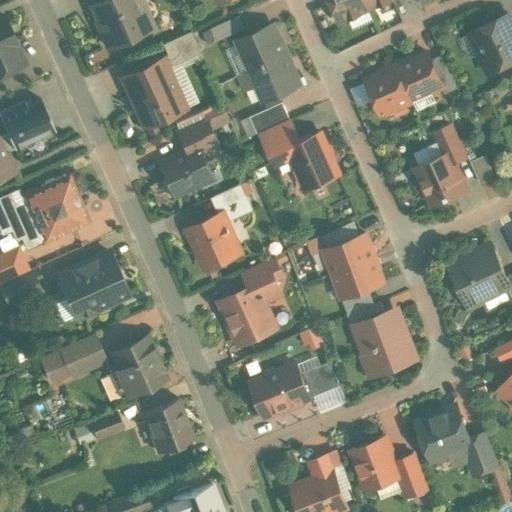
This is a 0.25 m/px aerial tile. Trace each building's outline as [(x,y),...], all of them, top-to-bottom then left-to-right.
[(104,0),(93,5),(105,31),(102,32),(108,46),(148,28),(135,0),(104,0)] [(331,0),(341,21),(350,17),(351,15),(359,11),(361,12),(370,8),(366,0),(331,0)] [(511,17),(510,13),(471,31),(490,71),(511,60),(511,17)] [(4,14),(0,15),(0,50),(16,44),(17,43),(4,14)] [(241,30),(236,18),(208,30),(213,42),(241,30)] [(274,23),(238,39),(252,69),(287,53),(274,23)] [(191,30),(163,43),(173,65),(201,52),(191,30)] [(16,44),(0,50),(0,72),(24,61),(16,44)] [(429,51),(408,61),(397,63),(413,98),(443,84),(432,59),(429,51)] [(287,53),(252,69),(265,99),(301,83),(287,53)] [(443,54),(432,59),(443,84),(446,92),(458,87),(443,54)] [(163,58),(123,76),(145,125),(185,107),(163,58)] [(397,63),(388,69),(367,79),(382,112),(413,98),(397,63)] [(42,98),(27,104),(25,99),(0,109),(0,112),(8,131),(14,145),(15,146),(55,128),(42,98)] [(283,100),(251,115),(258,132),(262,130),(291,117),(283,100)] [(208,116),(178,129),(187,150),(200,144),(203,150),(220,143),(208,116)] [(291,117),(262,130),(274,157),(291,150),(288,142),(300,137),(291,117)] [(454,122),(433,131),(444,155),(450,152),(454,161),(469,155),(454,122)] [(8,131),(0,134),(7,149),(14,145),(8,131)] [(322,131),(306,138),(304,135),(300,137),(288,142),(291,150),(307,186),(311,184),(312,188),(324,183),(322,179),(340,171),(332,152),(333,149),(331,146),(328,144),(322,131)] [(0,175),(15,169),(6,149),(7,149),(0,134),(0,133),(0,175)] [(187,150),(161,162),(175,193),(204,180),(206,186),(223,179),(214,158),(208,161),(203,150),(200,144),(187,150)] [(444,155),(417,167),(434,203),(467,189),(454,161),(450,152),(444,155)] [(69,174),(38,188),(37,185),(0,201),(0,220),(4,230),(17,224),(26,245),(41,238),(43,241),(58,234),(57,232),(89,218),(69,174)] [(243,182),(212,196),(220,213),(223,212),(228,221),(255,209),(243,182)] [(220,213),(190,227),(207,265),(241,250),(228,221),(223,212),(220,213)] [(353,221),(321,235),(325,247),(358,234),(353,221)] [(325,247),(334,271),(375,256),(366,231),(358,234),(325,247)] [(493,245),(451,265),(471,307),(507,290),(511,287),(511,285),(507,275),(493,245)] [(109,249),(59,272),(78,315),(129,292),(109,249)] [(0,253),(0,252),(0,279),(28,267),(22,252),(3,260),(0,253)] [(275,256),(244,270),(251,285),(275,275),(276,276),(283,273),(275,256)] [(375,256),(334,271),(343,296),(369,286),(384,280),(375,256)] [(43,264),(17,276),(25,292),(50,280),(43,264)] [(251,285),(222,299),(241,342),(277,325),(265,298),(279,292),(281,287),(276,276),(275,275),(251,285)] [(369,286),(343,296),(349,312),(375,302),(369,286)] [(349,312),(348,312),(354,327),(359,325),(359,324),(387,313),(381,300),(375,302),(349,312)] [(387,313),(359,324),(359,325),(369,350),(367,354),(373,370),(413,355),(396,310),(387,313)] [(94,334),(41,357),(51,380),(72,371),(73,373),(105,359),(94,334)] [(148,335),(112,351),(130,392),(166,375),(148,335)] [(511,339),(498,346),(505,360),(511,356),(511,339)] [(331,359),(301,372),(311,396),(341,384),(331,359)] [(298,362),(280,369),(279,369),(276,367),(266,371),(265,374),(265,375),(251,381),(265,414),(311,396),(301,372),(298,362)] [(511,376),(501,389),(511,398),(511,376)] [(179,397),(143,410),(159,450),(194,437),(179,397)] [(457,403),(433,412),(434,415),(418,421),(432,458),(436,457),(440,459),(451,455),(453,450),(465,446),(472,443),(470,437),(457,403)] [(117,410),(91,420),(98,436),(124,426),(117,410)] [(487,430),(470,437),(472,443),(465,446),(475,473),(500,464),(487,430)] [(387,436),(353,449),(367,486),(400,474),(401,473),(396,460),(387,436)] [(417,452),(396,460),(401,473),(400,474),(408,494),(429,486),(417,452)] [(328,456),(313,461),(319,476),(333,471),(328,456)] [(319,476),(294,485),(303,511),(308,511),(315,510),(315,511),(334,511),(334,510),(346,505),(333,471),(319,476)] [(223,511),(212,483),(173,498),(174,499),(165,502),(168,511),(167,511),(223,511)] [(145,489),(132,494),(137,511),(140,511),(152,508),(145,489)] [(137,511),(132,494),(107,503),(110,511),(137,511)]
